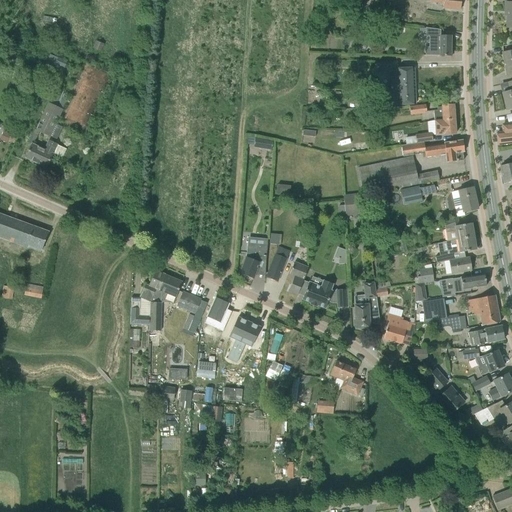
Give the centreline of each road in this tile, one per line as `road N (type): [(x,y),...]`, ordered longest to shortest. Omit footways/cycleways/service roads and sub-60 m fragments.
road 1 (residential): [(463,460),(344,337),(0,184)]
road 2 (tertiary): [(511,306),(479,130),(480,0)]
road 3 (residential): [(303,509),(425,491),(463,460)]
